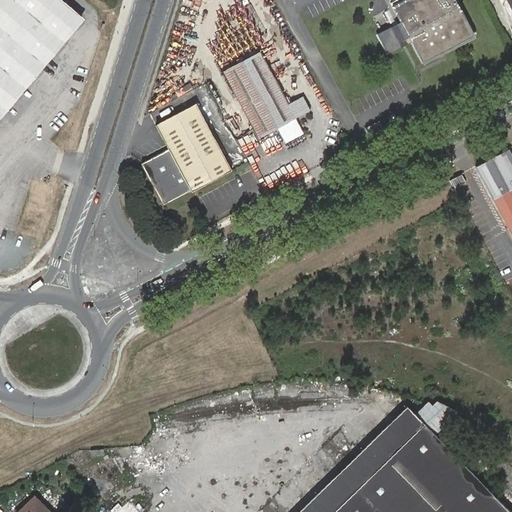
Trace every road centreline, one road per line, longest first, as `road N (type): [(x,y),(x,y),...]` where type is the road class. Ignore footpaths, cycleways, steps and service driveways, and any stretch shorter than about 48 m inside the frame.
road 1 (tertiary): [(143,0),(56,263),(28,293)]
road 2 (secondary): [(511,101),(277,227)]
road 3 (secondary): [(101,350),(127,314),(277,227)]
road 4 (tertiary): [(106,171),(162,0)]
road 5 (tertiary): [(200,258),(160,255),(129,235),(106,171)]
road 6 (tertiary): [(80,305),(76,256),(106,171)]
road 7 (secondary): [(200,258),(105,305),(80,305)]
road 8 (secondary): [(8,394),(42,407),(60,404),(90,384),(101,350)]
